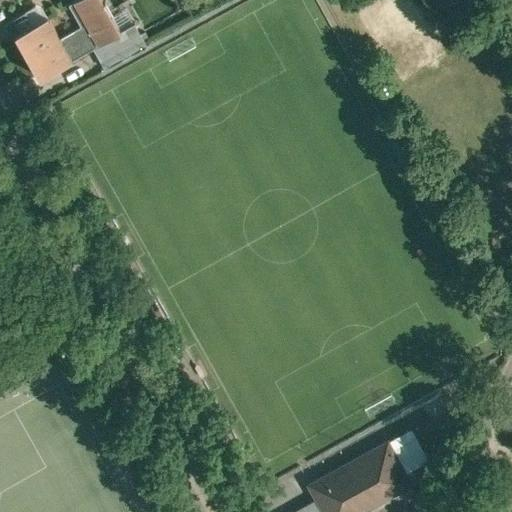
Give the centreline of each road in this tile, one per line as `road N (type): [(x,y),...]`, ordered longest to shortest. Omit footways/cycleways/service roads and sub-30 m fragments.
road 1 (unclassified): [(215,511),(0,119)]
road 2 (residential): [(511,349),(437,511)]
